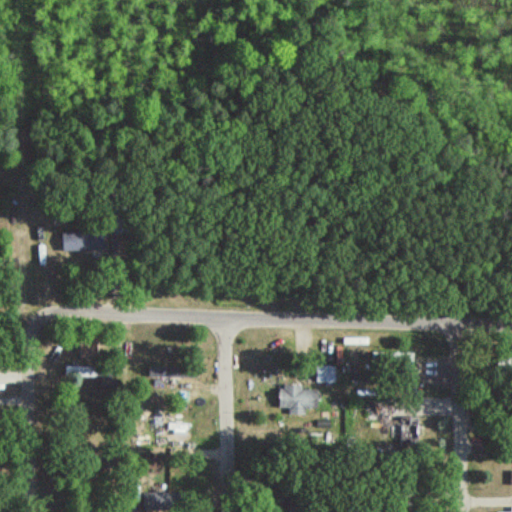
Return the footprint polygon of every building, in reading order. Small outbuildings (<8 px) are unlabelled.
[(61,232),(61,251),(106,251),(106,232),(61,232)] [(78,358),(97,358),(97,342),(78,342),(78,358)] [(64,355),(64,372),(110,372),(110,355),(64,355)] [(149,355),(195,355),(195,373),(149,374),(149,355)] [(277,411),(301,411),(301,386),(277,386),(277,411)] [(366,422),(388,422),(388,404),(366,404),(366,422)]
